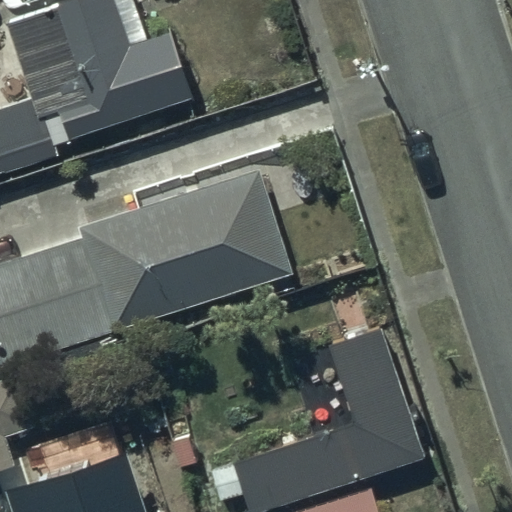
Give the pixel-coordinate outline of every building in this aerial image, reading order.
[(51,0),(52,2),(1,20),(24,94),(0,102),(0,171),(54,154),(51,143),(188,98),(164,27),(142,35),(130,0),(51,0)] [(0,257),(0,364),(291,272),(256,163),(77,221),(80,232),(0,257)] [(256,511),(422,456),(377,322),(323,340),(350,421),(206,470),(217,505),(242,496),(246,511),(256,511)] [(0,432),(32,422),(15,371),(0,376),(0,463),(7,461),(0,439),(0,432)] [(7,511),(137,511),(119,456),(1,493),(7,511)] [(376,511),(367,485),(287,511),(376,511)]
